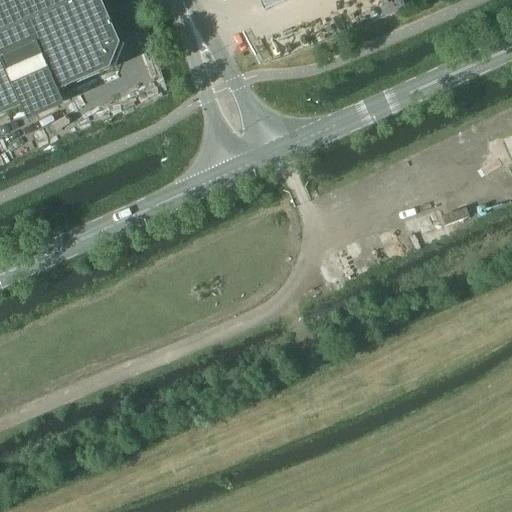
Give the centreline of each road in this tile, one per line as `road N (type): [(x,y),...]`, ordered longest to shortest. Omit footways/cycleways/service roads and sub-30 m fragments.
road 1 (track): [(281,151),(309,236),(290,297),(274,312),(0,428)]
road 2 (secondary): [(270,156),(511,49)]
road 3 (secondary): [(0,275),(236,171)]
road 4 (unclassified): [(192,20),(196,60),(236,171)]
road 5 (unclassified): [(270,156),(219,51),(192,20)]
